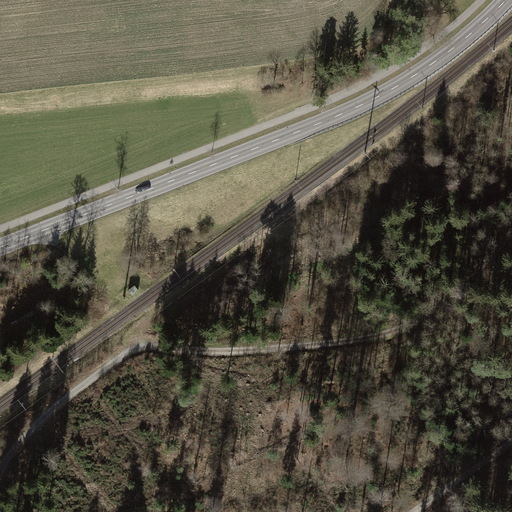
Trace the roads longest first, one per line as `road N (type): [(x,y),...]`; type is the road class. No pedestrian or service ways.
road 1 (track): [(511,231),(435,306),(394,332),(271,348),(144,346),(37,424),(0,473)]
road 2 (secondary): [(506,0),(426,68),(354,108),(0,248)]
road 3 (track): [(408,511),(511,439)]
